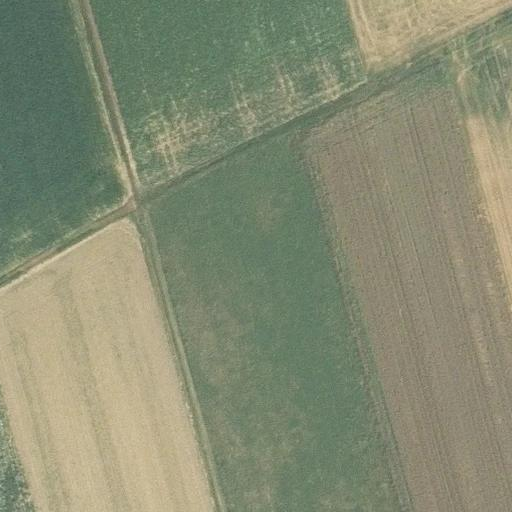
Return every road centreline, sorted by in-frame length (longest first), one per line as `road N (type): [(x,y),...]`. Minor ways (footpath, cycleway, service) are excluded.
road 1 (track): [(511,18),(134,203),(0,282)]
road 2 (track): [(134,203),(219,511)]
road 3 (track): [(134,203),(77,0)]
